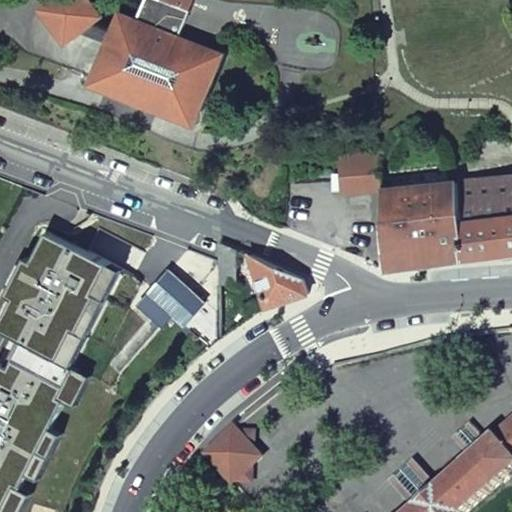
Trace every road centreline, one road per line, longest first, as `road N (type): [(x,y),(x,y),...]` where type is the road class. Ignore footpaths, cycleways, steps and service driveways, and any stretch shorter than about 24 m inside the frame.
road 1 (residential): [(364,311),(334,269),(304,254),(0,139)]
road 2 (secondary): [(364,311),(260,359),(207,399),(164,447),(131,511)]
road 3 (secondary): [(511,291),(364,311)]
road 4 (unknown): [(51,159),(0,269)]
